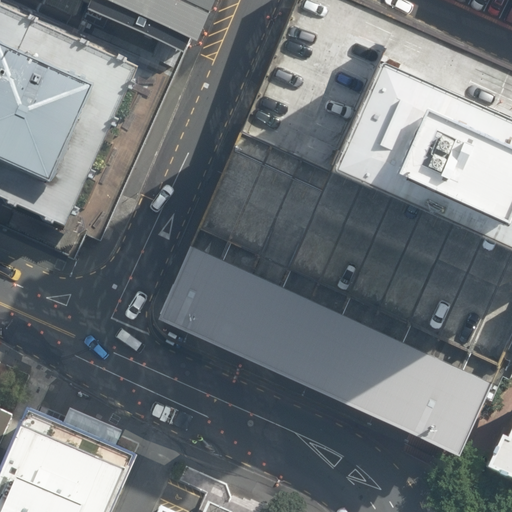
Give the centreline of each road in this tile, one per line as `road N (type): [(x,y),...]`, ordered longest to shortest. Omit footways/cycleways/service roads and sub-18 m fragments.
road 1 (residential): [(255,0),(99,344)]
road 2 (tertiary): [(382,511),(321,449),(99,344)]
